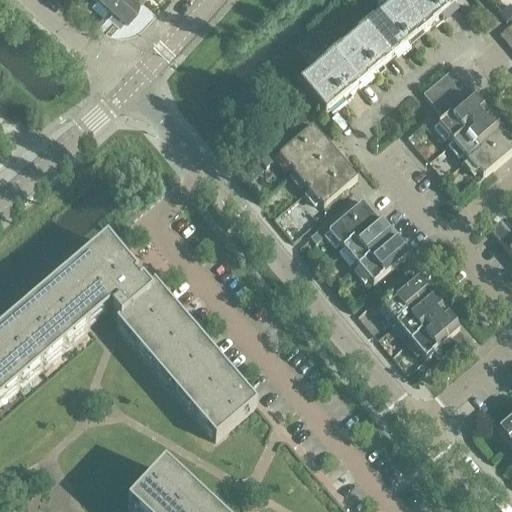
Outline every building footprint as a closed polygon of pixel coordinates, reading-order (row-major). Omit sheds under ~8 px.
[(119,22),(136,2),(133,0),(102,0),(111,7),(107,11),(119,22)] [(417,0),(400,0),(394,5),(421,36),(436,22),(417,0)] [(417,0),(436,22),(453,8),(450,5),(455,0),(417,0)] [(394,5),(378,19),(405,50),(421,36),(394,5)] [(378,19),(362,33),(389,63),(405,50),(378,19)] [(511,24),(496,38),(505,48),(511,42),(511,24)] [(362,33),(346,46),(373,77),(389,63),(362,33)] [(346,46),(330,60),(357,91),(373,77),(346,46)] [(330,60),(315,74),(341,104),(357,91),(330,60)] [(292,93),(309,113),(315,108),(324,119),(341,104),(315,74),(298,88),(292,93)] [(457,83),(450,75),(421,100),(428,107),(457,83)] [(457,83),(428,107),(435,116),(464,91),(457,83)] [(443,125),(469,103),(468,102),(471,99),(464,91),(435,116),(443,125)] [(469,103),(435,131),(450,148),(484,119),(476,110),(475,111),(469,103)] [(490,128),(483,120),(450,148),(464,165),(497,137),(498,135),(491,127),(490,128)] [(306,125),(257,166),(264,173),(279,161),(289,173),(324,144),(320,139),(319,140),(306,125)] [(497,137),(464,165),(479,183),(511,154),(511,153),(511,152),(511,151),(506,144),(505,145),(497,137)] [(324,144),(289,173),(305,192),(340,163),(334,156),(333,157),(326,148),(327,147),(324,144)] [(340,163),(305,192),(322,212),(356,184),(355,183),(356,182),(349,174),(348,175),(341,166),(342,165),(340,163)] [(355,202),(309,242),(316,249),(327,240),(338,252),(373,221),(369,216),(368,217),(355,202)] [(373,221),(338,252),(354,271),(390,241),(384,234),(383,235),(375,226),(377,225),(373,221)] [(511,240),(498,224),(488,233),(511,262),(511,240)] [(390,241),(354,271),(371,291),(405,261),(404,260),(405,259),(398,251),(397,252),(390,243),(391,242),(390,241)] [(256,410),(248,399),(247,400),(254,409),(249,414),(237,399),(151,299),(150,300),(135,283),(136,282),(126,270),(110,251),(99,260),(96,256),(84,266),(83,266),(80,269),(81,269),(70,279),(73,283),(64,290),(61,285),(57,288),(58,289),(60,288),(64,293),(58,298),(0,347),(0,401),(2,400),(5,404),(16,395),(17,395),(20,392),(16,388),(24,380),(28,384),(39,375),(43,373),(39,368),(47,361),(51,365),(62,356),(65,353),(62,349),(65,346),(70,341),(74,345),(85,336),(89,333),(88,332),(87,333),(83,328),(89,323),(104,309),(119,326),(116,329),(121,336),(215,445),(256,410)] [(408,277),(388,294),(394,301),(380,313),(393,327),(427,298),(421,291),(421,292),(408,277)] [(427,298),(393,327),(411,348),(444,320),(443,318),(444,317),(436,307),(434,309),(427,300),(428,299),(427,298)] [(444,320),(411,348),(424,364),(432,357),(437,363),(463,341),(457,334),(458,334),(450,325),(449,325),(444,320)] [(511,416),(493,432),(509,450),(511,447),(511,416)] [(191,511),(167,489),(160,482),(164,477),(173,485),(174,484),(164,475),(128,511),(191,511)]
